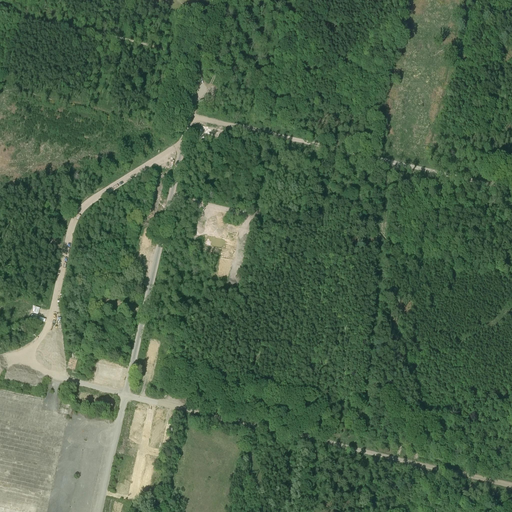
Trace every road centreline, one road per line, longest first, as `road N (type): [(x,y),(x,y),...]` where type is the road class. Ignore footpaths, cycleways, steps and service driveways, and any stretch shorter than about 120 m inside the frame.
road 1 (track): [(126,393),(511,487)]
road 2 (track): [(189,118),(511,190)]
road 3 (track): [(180,152),(75,218),(52,325),(26,356),(0,360)]
road 4 (track): [(180,152),(126,393)]
road 5 (track): [(200,64),(40,22),(0,3)]
road 6 (track): [(231,295),(247,218),(171,197)]
road 7 (track): [(2,360),(126,393)]
road 8 (track): [(126,393),(99,511)]
